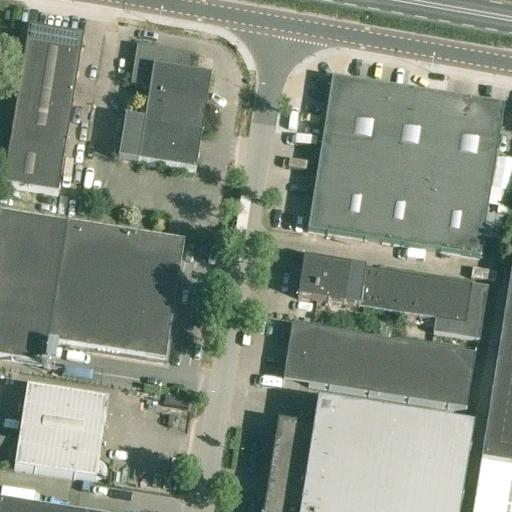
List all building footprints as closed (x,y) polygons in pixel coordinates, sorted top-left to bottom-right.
[(2,188),(57,197),(83,39),(28,30),(2,188)] [(117,162),(137,165),(142,166),(195,174),(210,78),(192,75),(195,56),(136,47),(130,86),(149,89),(144,123),(124,120),(117,162)] [(315,186),(372,195),(389,90),(331,81),(315,186)] [(372,195),(429,204),(445,99),(389,90),(372,195)] [(429,204),(486,213),(503,108),(445,99),(429,204)] [(298,135),(298,154),(312,154),(312,135),(298,135)] [(286,165),(309,167),(310,159),(287,157),(286,165)] [(307,233),(479,261),(486,213),(429,204),(372,195),(315,186),(307,233)] [(510,212),(511,200),(511,189),(492,186),(488,209),(510,212)] [(0,360),(43,367),(46,345),(164,364),(183,244),(0,214),(0,360)] [(432,336),(479,343),(487,290),(303,261),(297,300),(434,321),(432,336)] [(511,511),(511,266),(472,511),(459,511),(472,431),(316,407),(313,430),(277,424),(263,511),(511,511)] [(307,388),(465,413),(474,357),(291,328),(284,368),(310,372),(307,388)] [(14,472),(94,484),(107,403),(26,391),(14,472)]
